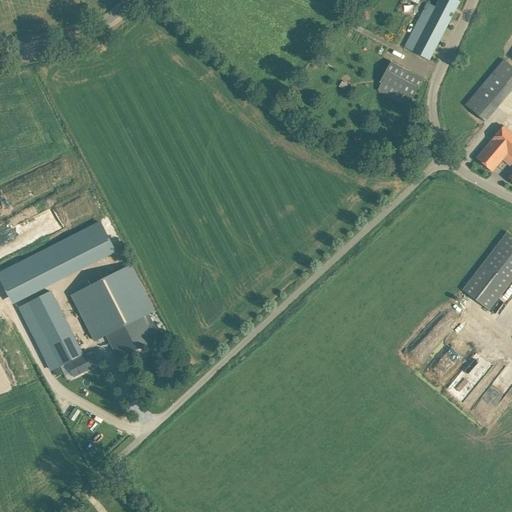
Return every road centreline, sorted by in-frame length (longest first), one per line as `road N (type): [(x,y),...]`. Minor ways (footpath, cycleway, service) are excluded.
road 1 (unclassified): [(55,511),(442,158)]
road 2 (unclassified): [(442,158),(430,99),(471,0)]
road 3 (unclassified): [(0,53),(93,26),(126,0)]
